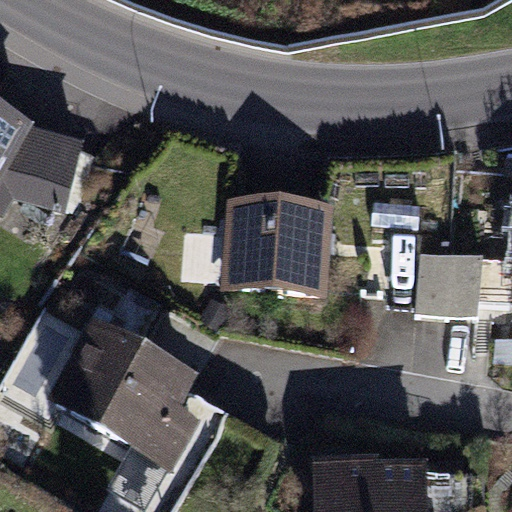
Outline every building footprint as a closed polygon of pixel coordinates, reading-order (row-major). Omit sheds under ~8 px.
[(0,213),(45,141),(0,112),(0,213)] [(339,303),(342,217),(240,213),(237,299),(339,303)] [(420,319),(481,321),(482,258),(422,256),(420,319)] [(204,385),(96,319),(46,401),(182,483),(210,435),(183,419),(204,385)] [(440,511),(438,464),(321,470),(323,511),(440,511)]
